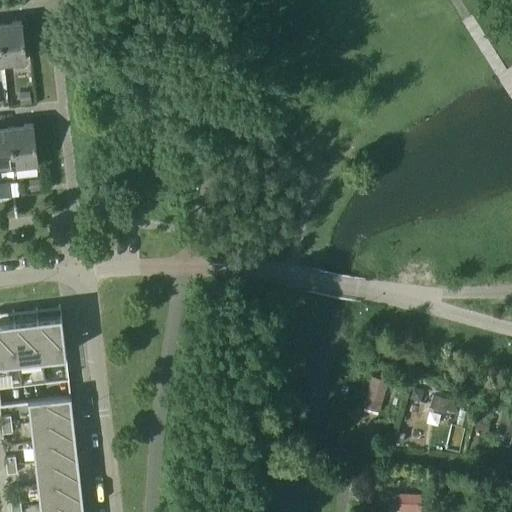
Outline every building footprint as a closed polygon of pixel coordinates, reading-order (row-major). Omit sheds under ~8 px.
[(21,21),(0,23),(0,31),(4,62),(25,59),(21,21)] [(30,90),(18,91),(20,102),(31,101),(30,90)] [(32,123),(11,126),(15,164),(37,162),(32,123)] [(11,126),(0,126),(0,166),(15,164),(11,126)] [(40,186),(39,176),(28,177),(29,187),(40,186)] [(16,185),(5,186),(6,195),(17,194),(16,185)] [(60,313),(37,315),(41,357),(65,354),(60,313)] [(37,315),(13,318),(18,359),(41,357),(37,315)] [(13,318),(0,319),(0,361),(18,359),(13,318)] [(383,367),(381,375),(391,377),(393,370),(383,367)] [(382,401),(389,381),(370,375),(364,395),(382,401)] [(446,411),(450,398),(432,393),(428,406),(446,411)] [(70,395),(27,400),(30,421),(72,416),(72,412),(71,408),(70,395)] [(511,414),(500,412),(495,430),(511,434),(511,414)] [(11,423),(10,415),(0,416),(1,424),(11,423)] [(72,416),(30,421),(32,441),(75,436),(74,432),(74,428),(72,416)] [(12,432),(11,423),(1,424),(2,433),(12,432)] [(75,436),(32,441),(34,462),(77,457),(76,453),(76,448),(75,436)] [(15,464),(14,455),(4,457),(5,465),(15,464)] [(77,457),(34,462),(37,482),(79,477),(79,473),(78,468),(77,457)] [(16,472),(15,464),(5,465),(6,473),(16,472)] [(79,477),(37,482),(39,502),(82,497),(81,493),(81,489),(79,477)] [(421,511),(421,492),(398,491),(398,510),(421,511)] [(20,504),(19,496),(9,497),(10,505),(20,504)] [(82,497),(39,502),(40,511),(83,511),(83,509),(82,497)]
